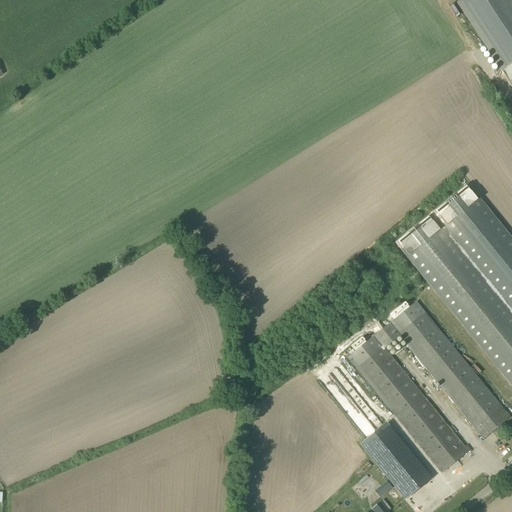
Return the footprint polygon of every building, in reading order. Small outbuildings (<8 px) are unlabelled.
[(511,0),(461,0),(457,3),(511,86),(511,0)] [(511,239),(467,184),(433,212),(395,243),(511,387),(511,239)] [(441,474),(468,452),(382,347),(398,335),(483,440),(510,418),(415,303),(347,358),(441,474)] [(358,415),(374,432),(387,420),(371,403),(358,415)] [(431,479),(389,427),(362,448),(405,500),(431,479)] [(387,493),(392,489),(386,483),(381,487),(387,493)] [(387,511),(379,502),(372,509),(374,511),(387,511)]
